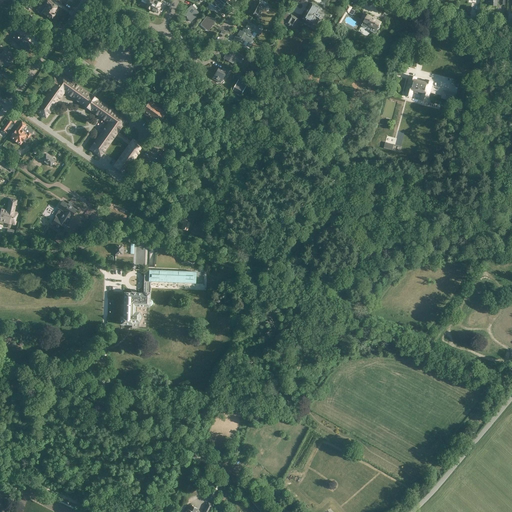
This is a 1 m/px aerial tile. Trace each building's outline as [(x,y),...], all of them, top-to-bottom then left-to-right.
[(44,6),(55,14),(55,13),(57,10),(55,9),(57,7),(47,0),(46,0),(45,2),(46,3),(44,6)] [(155,1),(152,0),(148,0),(147,4),(146,7),(150,10),(157,13),(160,8),(159,7),(161,3),(155,1)] [(215,7),(214,8),(219,11),(227,0),(214,0),(211,4),(215,7)] [(249,12),(257,16),(263,5),(255,1),(249,12)] [(307,12),(306,13),(307,13),(303,19),(313,24),(316,25),(319,20),(320,21),(324,14),(320,12),(322,9),(312,3),(309,9),(308,10),(307,12)] [(43,5),(38,12),(42,14),(42,13),(51,20),(55,14),(44,6),(43,5)] [(191,5),(185,11),(187,12),(184,15),(191,22),(197,16),(196,15),(198,12),(191,5)] [(348,5),(343,14),(345,15),(347,12),(353,16),(355,11),(351,9),(352,8),(348,5)] [(214,23),(213,22),(215,20),(208,14),(200,25),(203,28),(205,26),(209,30),(214,23)] [(366,28),(368,24),(368,25),(369,26),(371,28),(372,27),(377,30),(377,29),(379,29),(380,27),(380,26),(381,22),(367,14),(361,25),(366,28)] [(286,24),(294,28),(299,19),(291,15),(286,24)] [(17,27),(11,22),(8,27),(14,32),(17,27)] [(242,32),(251,37),(251,36),(253,32),(259,34),(261,30),(256,27),(248,23),(245,29),(244,28),(242,32)] [(251,37),(242,32),(240,31),(236,37),(235,36),(233,40),(242,45),(242,44),(246,46),(249,41),(250,42),(253,38),(251,36),(251,37)] [(19,37),(16,34),(12,40),(23,49),(22,51),(26,54),(33,44),(20,35),(19,37)] [(230,49),(226,55),(225,54),(223,58),(232,63),(235,58),(240,61),(243,56),(238,53),(230,49)] [(0,64),(1,65),(4,62),(10,66),(15,59),(3,51),(0,55),(0,64)] [(220,83),(224,77),(225,77),(229,70),(223,67),(221,70),(218,68),(212,78),(220,83)] [(61,74),(35,110),(46,118),(64,92),(109,123),(90,149),(100,156),(116,135),(129,144),(114,166),(124,173),(131,164),(143,147),(133,140),(130,143),(117,133),(126,120),(61,74)] [(427,101),(432,82),(426,80),(425,83),(422,82),(422,81),(419,80),(418,81),(415,80),(416,77),(410,76),(405,95),(411,97),(413,90),(423,92),(421,99),(427,101)] [(241,96),(247,85),(249,87),(252,83),(246,79),(244,83),(238,80),(232,91),(241,96)] [(453,101),(455,94),(444,91),(442,98),(453,101)] [(164,110),(163,112),(149,102),(146,105),(144,104),(142,106),(144,108),(142,111),(159,124),(167,113),(164,110)] [(11,117),(1,131),(6,135),(12,127),(13,128),(15,125),(14,124),(16,121),(11,117)] [(166,125),(170,128),(174,123),(168,119),(165,122),(166,125)] [(33,131),(26,125),(26,124),(22,121),(18,127),(15,125),(13,128),(15,130),(10,137),(20,145),(23,140),(25,142),(33,131)] [(45,154),(41,159),(50,166),(54,160),(45,154)] [(7,209),(9,209),(9,210),(11,210),(10,211),(14,212),(17,200),(9,199),(7,209)] [(71,207),(72,206),(72,205),(70,204),(69,204),(68,205),(62,201),(58,208),(61,210),(56,217),(54,219),(54,218),(52,222),(51,224),(62,231),(71,216),(71,217),(76,210),(71,207)] [(9,210),(9,209),(7,209),(7,210),(1,209),(0,213),(0,221),(15,225),(18,213),(14,212),(10,211),(11,210),(9,210)] [(187,222),(187,220),(182,218),(180,222),(184,224),(182,228),(187,230),(190,223),(187,222)] [(141,315),(139,314),(139,312),(136,312),(137,306),(149,307),(149,306),(151,306),(152,304),(153,303),(152,301),(151,300),(149,299),(150,281),(196,283),(196,269),(196,262),(195,261),(184,256),(168,250),(168,249),(157,248),(157,253),(155,253),(154,267),(149,267),(149,271),(144,271),(144,270),(145,270),(145,269),(144,269),(143,293),(135,293),(135,292),(131,292),(131,293),(124,293),(124,305),(123,305),(123,312),(123,317),(121,317),(120,324),(133,325),(139,325),(139,320),(141,319),(141,317),(141,315)] [(230,476),(232,478),(232,479),(262,511),(269,511),(236,475),(235,475),(233,473),(230,476)] [(207,498),(215,502),(227,479),(223,477),(220,483),(216,481),(207,498)] [(209,503),(203,511),(209,511),(213,505),(209,503)]
